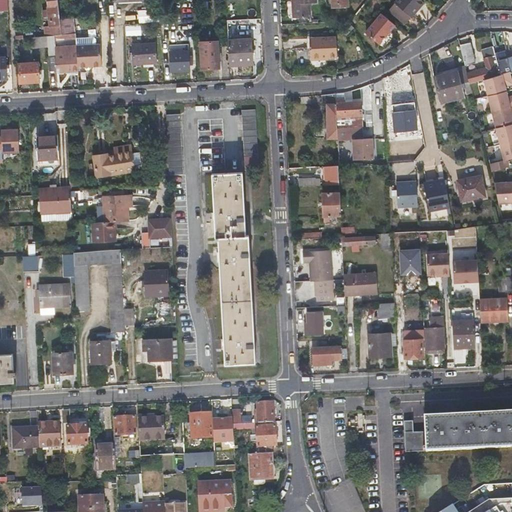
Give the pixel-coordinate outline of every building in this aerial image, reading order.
[(0,0),(0,10),(8,10),(7,0),(0,0)] [(57,0),(48,0),(52,27),(49,27),(50,35),(54,35),(61,34),(59,20),(57,0)] [(316,0),(292,0),(293,0),(295,0),(297,17),(310,17),(310,3),(316,2),(316,0)] [(396,0),(387,12),(401,24),(409,15),(410,16),(423,1),(421,0),(396,0)] [(138,12),(139,24),(160,23),(159,10),(138,12)] [(381,14),(365,33),(378,43),(393,25),(381,14)] [(74,18),(59,20),(61,34),(75,33),(74,18)] [(141,36),(141,25),(125,25),(125,36),(141,36)] [(61,34),(54,35),(55,39),(71,38),(72,46),(76,46),(76,44),(75,33),(61,34)] [(48,47),(49,57),(56,57),(55,47),(55,39),(54,35),(50,35),(48,36),(48,47)] [(48,36),(32,37),(33,48),(48,47),(48,36)] [(327,38),(300,39),(301,59),(328,58),(327,38)] [(228,40),(230,65),(252,64),(251,39),(228,40)] [(218,41),(200,42),(201,69),(220,68),(218,41)] [(471,42),(460,45),(465,66),(476,63),(471,42)] [(100,44),(76,46),(77,55),(78,66),(78,67),(101,66),(100,44)] [(155,44),(133,45),(134,64),(156,62),(155,44)] [(57,71),(78,70),(78,67),(78,66),(77,55),(72,55),(72,54),(69,54),(69,47),(55,47),(56,57),(57,71)] [(189,51),(169,52),(170,72),(189,71),(189,51)] [(497,63),(496,55),(484,59),(486,67),(467,74),(469,82),(470,85),(484,80),(501,75),(497,63)] [(510,72),(511,71),(511,57),(508,59),(508,60),(497,63),(501,75),(510,72)] [(38,63),(19,64),(20,82),(39,81),(38,63)] [(459,71),(434,77),(437,91),(462,84),(459,71)] [(484,80),(488,96),(506,91),(505,87),(511,85),(511,80),(510,72),(501,75),(484,80)] [(465,98),(462,84),(437,91),(440,104),(465,98)] [(488,96),(492,111),(511,106),(511,96),(507,97),(506,91),(488,96)] [(336,98),(335,94),(322,95),(322,103),(327,103),(328,138),(337,138),(337,129),(336,98)] [(337,129),(363,127),(361,102),(343,103),(343,98),(336,98),(337,129)] [(511,106),(492,111),(496,128),(511,123),(511,118),(511,106)] [(243,110),(245,157),(258,156),(256,109),(243,110)] [(393,112),(395,132),(417,130),(415,109),(393,112)] [(183,174),(180,114),(167,115),(170,175),(183,174)] [(511,123),(496,128),(500,144),(511,140),(511,123)] [(363,135),(363,127),(337,129),(337,138),(338,160),(364,159),(364,164),(374,164),(373,134),(363,135)] [(19,151),(18,129),(1,130),(2,152),(19,151)] [(58,158),(57,136),(37,137),(38,159),(58,158)] [(504,160),(506,160),(511,158),(511,140),(500,144),(504,160)] [(131,149),(115,152),(115,156),(108,157),(107,154),(94,156),(97,177),(127,172),(126,169),(133,169),(133,164),(131,153),(131,149)] [(131,153),(133,164),(140,163),(139,151),(131,153)] [(489,164),(491,171),(507,167),(506,160),(504,160),(489,164)] [(334,166),(325,166),(326,185),(340,184),(339,166),(334,166)] [(249,236),(246,236),(242,172),(212,174),(215,240),(218,240),(225,364),(255,362),(249,236)] [(485,196),(481,177),(458,181),(462,200),(485,196)] [(425,181),(428,212),(450,210),(448,179),(425,181)] [(499,203),(511,202),(511,181),(494,183),(499,203)] [(71,192),(71,188),(39,189),(40,214),(59,214),(72,213),(72,204),(71,192)] [(331,216),(342,216),(340,192),(323,193),(324,216),(325,216),(331,216)] [(132,206),(132,200),(104,202),(105,222),(114,221),(127,221),(126,207),(132,206)] [(141,238),(142,248),(150,248),(150,239),(172,237),(171,218),(149,220),(148,220),(149,232),(141,232),(141,238)] [(105,222),(91,222),(93,242),(115,241),(114,221),(105,222)] [(345,238),(345,236),(342,236),(343,246),(376,244),(375,237),(345,238)] [(133,238),(134,249),(142,248),(141,238),(133,238)] [(335,300),(331,249),(304,251),(305,261),(310,261),(311,281),(316,281),(317,296),(319,296),(319,300),(335,300)] [(111,332),(125,331),(124,325),(124,309),(121,250),(74,253),(75,276),(77,311),(90,310),(88,264),(109,263),(111,332)] [(74,253),(63,253),(64,277),(75,276),(74,253)] [(450,273),(449,254),(427,254),(428,275),(450,273)] [(36,255),(23,256),(23,272),(38,271),(38,255),(36,255)] [(455,285),(482,284),(482,261),(454,261),(455,285)] [(169,294),(167,269),(145,270),(146,295),(169,294)] [(345,276),(345,297),(378,295),(377,275),(345,276)] [(71,304),(69,284),(39,285),(40,306),(71,304)] [(418,293),(402,294),(402,310),(419,309),(418,293)] [(494,323),(509,322),(508,299),(480,300),(481,320),(494,319),(494,323)] [(395,303),(378,304),(379,318),(395,318),(395,303)] [(133,309),(124,309),(124,325),(134,325),(133,309)] [(322,312),(308,313),(308,323),(304,323),(305,333),(323,333),(322,312)] [(444,352),(443,316),(430,317),(430,329),(426,329),(427,353),(444,352)] [(452,321),(454,348),(474,347),(473,320),(452,321)] [(391,333),(368,335),(369,357),(391,356),(391,333)] [(91,341),(92,363),(111,362),(110,340),(106,341),(106,338),(102,338),(102,341),(91,341)] [(148,351),(148,361),(172,360),(171,338),(147,339),(148,342),(143,343),(143,351),(148,351)] [(423,357),(422,339),(404,340),(405,357),(423,357)] [(329,364),(329,360),(342,359),(341,346),(313,347),(313,365),(329,364)] [(74,373),(72,352),(52,353),(53,374),(74,373)] [(13,354),(0,353),(0,382),(14,382),(13,354)] [(266,422),(275,421),(274,402),(258,403),(258,409),(255,410),(255,415),(258,414),(259,423),(266,422)] [(241,410),(232,411),(233,424),(242,424),(241,410)] [(511,410),(424,415),(424,432),(412,432),(412,421),(404,422),(405,452),(511,446),(511,410)] [(191,414),(192,437),(212,437),(211,413),(191,414)] [(136,434),(136,416),(115,417),(116,435),(123,434),(123,439),(129,439),(129,434),(136,434)] [(185,454),(184,442),(173,442),(173,444),(145,446),(145,440),(166,439),(165,417),(138,418),(140,456),(162,455),(185,454)] [(60,421),(39,422),(39,427),(40,441),(60,440),(60,421)] [(87,443),(87,425),(68,425),(68,444),(76,444),(76,451),(87,450),(87,443)] [(276,425),(266,426),(257,426),(258,428),(259,446),(277,445),(276,425)] [(13,448),(40,447),(40,441),(39,427),(12,428),(13,448)] [(97,470),(116,469),(115,452),(115,443),(96,444),(97,470)] [(273,478),(272,446),(249,448),(251,480),(273,478)] [(185,454),(185,467),(236,466),(235,452),(185,454)] [(142,492),(141,473),(126,474),(127,492),(142,492)] [(224,511),(224,502),(223,495),(231,494),(230,479),(198,481),(200,511),(224,511)] [(511,511),(511,483),(489,485),(490,496),(511,495),(511,511),(501,511),(498,508),(496,510),(482,486),(441,511),(511,511)] [(22,505),(44,505),(43,485),(21,486),(22,505)] [(137,508),(140,494),(135,493),(132,507),(137,508)] [(103,511),(103,495),(80,496),(80,511),(103,511)] [(165,511),(165,501),(143,503),(143,511),(165,511)]
